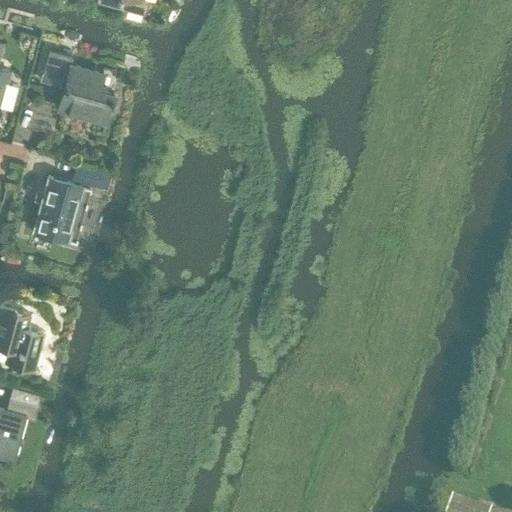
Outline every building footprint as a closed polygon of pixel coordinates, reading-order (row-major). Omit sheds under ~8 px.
[(97,0),(144,12),(147,0),(97,0)] [(0,40),(0,104),(11,107),(17,84),(6,81),(9,68),(0,65),(0,43),(1,41),(0,40)] [(105,122),(113,91),(97,87),(102,70),(69,61),(72,54),(48,47),(42,70),(65,76),(58,102),(56,109),(105,122)] [(106,187),(111,172),(76,162),(72,178),(106,187)] [(35,221),(33,229),(38,231),(37,234),(49,238),(50,234),(68,239),(68,238),(76,240),(91,185),(48,173),(36,216),(35,215),(33,221),(35,221)] [(42,344),(46,331),(26,325),(29,312),(0,304),(0,344),(8,347),(4,360),(33,368),(40,344),(42,344)] [(33,414),(36,402),(39,393),(12,385),(6,407),(0,405),(0,453),(13,457),(25,412),(33,414)] [(491,511),(492,510),(453,497),(447,511),(491,511)]
